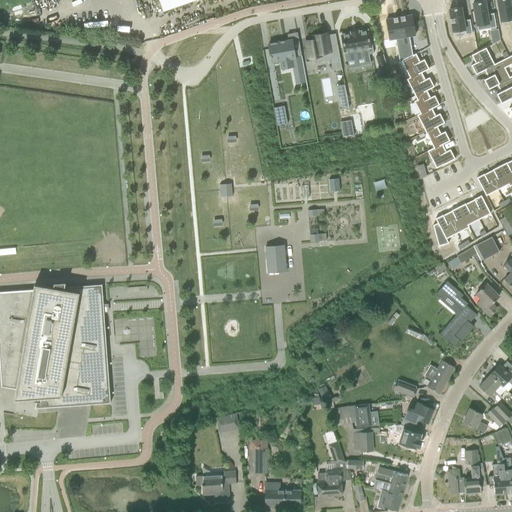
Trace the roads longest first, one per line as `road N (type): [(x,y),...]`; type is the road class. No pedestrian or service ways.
road 1 (residential): [(378,0),(246,23),(192,79),(149,53)]
road 2 (residential): [(426,511),(424,476),(459,384),(511,318)]
road 3 (track): [(149,53),(0,33)]
